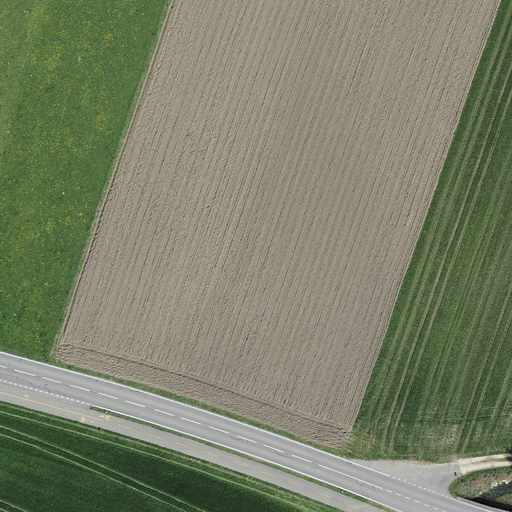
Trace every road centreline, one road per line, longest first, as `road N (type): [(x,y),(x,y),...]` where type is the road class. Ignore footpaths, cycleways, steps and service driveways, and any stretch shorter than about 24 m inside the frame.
road 1 (tertiary): [(430,511),(137,408),(0,371)]
road 2 (track): [(511,460),(418,479),(404,502)]
